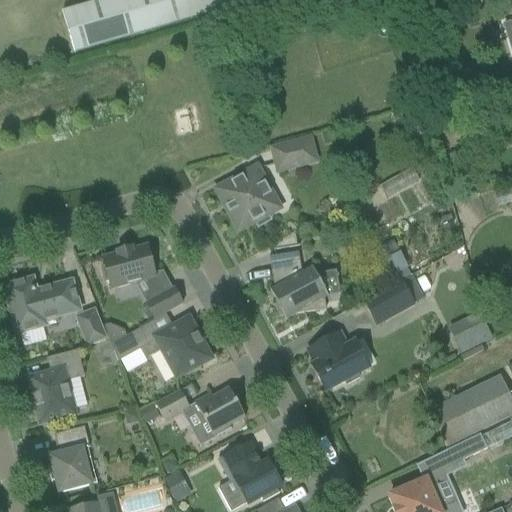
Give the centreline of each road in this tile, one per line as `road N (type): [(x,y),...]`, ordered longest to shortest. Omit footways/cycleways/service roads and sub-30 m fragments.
road 1 (residential): [(352,511),(183,217),(144,204),(0,241)]
road 2 (residential): [(30,511),(0,387)]
